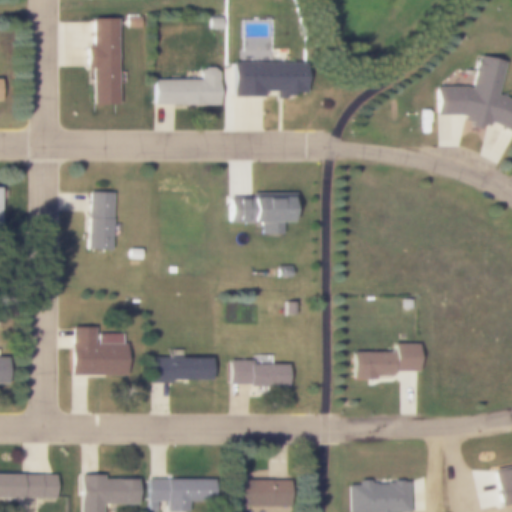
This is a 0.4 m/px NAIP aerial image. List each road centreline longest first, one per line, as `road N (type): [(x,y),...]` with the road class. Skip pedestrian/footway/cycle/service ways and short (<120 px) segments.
road 1 (residential): [(0,142),(380,149),(511,195)]
road 2 (residential): [(0,424),(408,428),(511,417)]
road 3 (residential): [(43,424),(42,0)]
